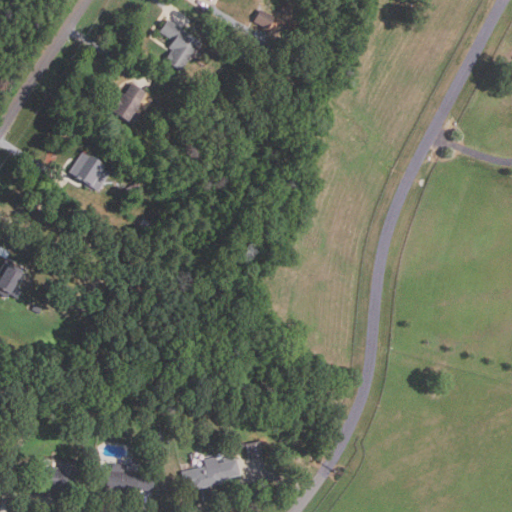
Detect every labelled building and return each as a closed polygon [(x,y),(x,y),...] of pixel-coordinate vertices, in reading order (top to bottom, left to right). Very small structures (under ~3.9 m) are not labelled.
[(268,29),(253,22),(260,9),(274,17),(268,29)] [(178,70),(161,59),(168,49),(169,50),(170,49),(165,46),(169,40),(156,30),(164,18),(198,41),(178,70)] [(129,126),(105,108),(117,92),(120,94),(129,82),(143,92),(134,105),(135,105),(132,110),(138,114),(129,126)] [(95,191),(65,171),(80,149),(101,163),(98,167),(107,173),(95,191)] [(140,194),(130,196),(130,194),(125,196),(123,188),(128,187),(128,185),(137,183),(140,194)] [(147,230),(139,225),(142,218),(151,224),(147,230)] [(136,233),(132,241),(125,238),(130,230),(136,233)] [(14,298),(6,292),(3,297),(0,294),(0,270),(4,264),(19,274),(13,284),(20,289),(14,298)] [(65,297),(52,288),(59,279),(71,288),(65,297)] [(38,313),(30,310),(34,303),(41,307),(38,313)] [(83,416),(76,416),(75,409),(82,408),(83,416)] [(162,446),(154,446),(154,434),(162,434),(162,446)] [(250,459),(246,444),(261,440),(265,456),(250,459)] [(191,489),(190,486),(183,488),(179,471),(202,466),(200,459),(214,456),(216,463),(234,458),(238,474),(226,477),(226,478),(218,480),(219,483),(191,489)] [(69,489),(27,484),(29,464),(56,467),(57,463),(72,465),(71,471),(74,472),(73,478),(70,477),(69,489)] [(102,492),(103,484),(93,482),(95,468),(109,470),(110,463),(124,465),(123,472),(150,476),(148,491),(134,489),(133,496),(102,492)]
